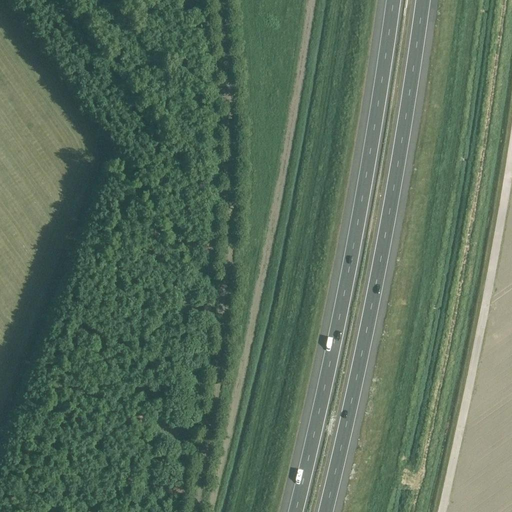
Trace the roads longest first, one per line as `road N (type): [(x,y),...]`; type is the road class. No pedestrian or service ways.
road 1 (motorway): [(391,0),(340,305),(292,511)]
road 2 (motorway): [(331,511),(377,310),(426,0)]
